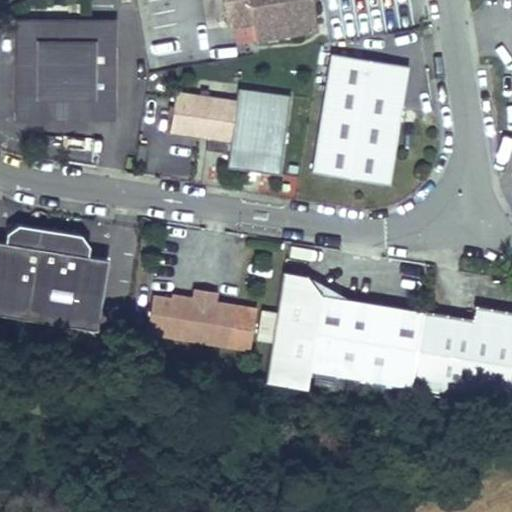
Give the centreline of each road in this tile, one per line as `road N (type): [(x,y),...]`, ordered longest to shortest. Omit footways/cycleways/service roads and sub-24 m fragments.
road 1 (residential): [(455,203),(420,228),(368,232),(0,171)]
road 2 (residential): [(455,203),(469,139),(449,0)]
